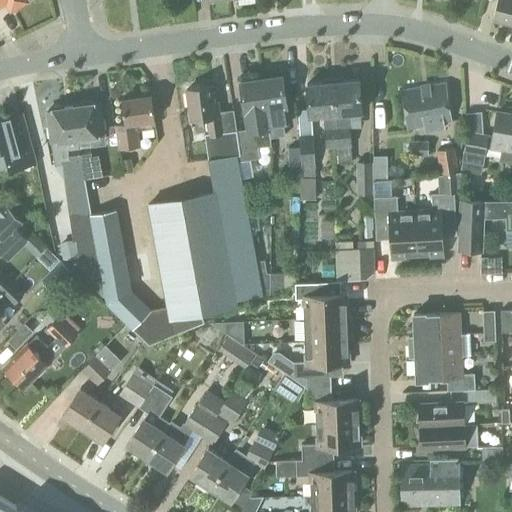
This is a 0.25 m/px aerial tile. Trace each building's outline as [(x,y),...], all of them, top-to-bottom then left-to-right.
[(511,0),(497,0),(493,18),(511,22),(511,0)] [(281,75),(260,79),(264,108),(268,137),(285,135),(283,118),(289,117),(286,105),(281,75)] [(248,128),(238,130),(242,152),(243,160),(259,158),(257,139),(268,137),(264,108),(260,79),(240,82),(245,111),(249,110),(251,120),(246,121),(248,128)] [(331,81),(336,147),(352,145),(348,112),(361,111),(359,79),(331,81)] [(325,148),(336,147),(331,81),(307,83),(310,116),(322,114),(325,148)] [(408,128),(424,125),(425,133),(445,129),(444,121),(450,120),(445,83),(402,90),(408,128)] [(211,132),(214,156),(242,152),(238,130),(237,130),(233,109),(219,111),(218,101),(214,102),(212,85),(186,89),(190,119),(205,117),(207,133),(211,132)] [(121,99),(124,123),(114,124),(118,149),(140,146),(137,129),(156,127),(154,119),(155,119),(150,95),(121,99)] [(83,105),(72,106),(77,136),(79,147),(84,178),(105,175),(102,156),(94,157),(91,134),(103,133),(101,115),(99,115),(97,103),(96,103),(93,101),(85,102),(83,105)] [(60,103),(52,105),(50,109),(48,110),(50,122),(48,122),(51,140),(77,136),(72,106),(64,107),(60,103)] [(511,113),(497,111),(491,145),(502,147),(499,161),(511,162),(511,113)] [(0,167),(14,163),(14,167),(35,161),(27,131),(14,135),(9,117),(0,119),(0,167)] [(470,130),(463,161),(483,165),(490,134),(470,130)] [(301,134),(303,177),(317,176),(315,133),(301,134)] [(428,141),(409,141),(409,155),(428,155),(428,141)] [(79,147),(64,149),(67,171),(70,192),(72,192),(76,212),(89,210),(90,211),(84,178),(79,147)] [(454,147),(437,150),(441,174),(458,171),(454,147)] [(187,195),(147,202),(166,306),(169,319),(200,314),(205,313),(237,307),(236,300),(263,295),(243,184),(237,152),(214,156),(208,158),(208,160),(213,190),(187,195)] [(357,161),(358,196),(373,196),(372,161),(357,161)] [(415,209),(417,253),(430,253),(430,256),(443,255),(442,235),(445,235),(445,225),(456,224),(454,192),(431,193),(432,208),(415,209)] [(417,253),(415,209),(397,210),(397,195),(373,196),(375,229),(387,228),(387,238),(390,238),(391,258),(405,257),(404,254),(417,253)] [(511,200),(461,200),(460,250),(485,250),(485,216),(506,216),(506,226),(511,225),(511,200)] [(10,208),(0,218),(0,236),(4,240),(17,227),(22,221),(10,208)] [(132,328),(150,309),(132,290),(116,209),(90,214),(102,282),(106,303),(132,328)] [(0,249),(8,258),(28,238),(17,227),(4,240),(0,243),(0,249)] [(336,241),(337,281),(368,280),(376,271),(375,240),(359,240),(359,248),(355,248),(355,241),(336,241)] [(496,272),(496,254),(476,255),(476,272),(496,272)] [(57,293),(75,273),(61,259),(42,280),(57,293)] [(0,293),(11,282),(0,271),(0,293)] [(344,293),(342,293),(341,281),(296,283),(297,299),(305,299),(306,316),(345,315),(344,293)] [(13,304),(23,294),(11,282),(0,293),(0,323),(7,316),(1,311),(10,302),(13,304)] [(511,308),(500,309),(501,331),(511,330),(511,308)] [(494,310),(482,310),(483,333),(495,333),(494,310)] [(459,311),(414,313),(415,336),(460,334),(459,311)] [(46,327),(51,331),(58,337),(48,347),(36,334),(27,343),(4,366),(24,386),(47,363),(46,362),(77,333),(59,315),(46,327)] [(345,315),(306,316),(307,340),(346,339),(346,338),(352,338),(351,315),(345,315)] [(495,333),(483,333),(484,341),(496,340),(495,333)] [(415,336),(409,336),(410,358),(416,357),(416,358),(461,356),(472,355),(470,334),(460,334),(415,336)] [(295,363),(296,378),(308,377),(321,377),(321,362),(347,361),(346,339),(307,340),(308,363),(295,363)] [(81,368),(87,375),(97,384),(121,359),(106,343),(81,368)] [(259,380),(255,378),(266,358),(256,353),(235,389),(250,397),(259,380)] [(461,356),(416,358),(417,378),(447,376),(448,391),(468,390),(476,389),(475,373),(462,374),(461,356)] [(137,405),(155,377),(146,371),(142,377),(134,372),(120,394),(137,405)] [(332,384),(332,376),(321,377),(308,377),(308,386),(332,384)] [(147,412),(148,412),(154,403),(163,409),(165,410),(173,397),(172,395),(175,390),(155,377),(137,405),(147,412)] [(333,399),(332,384),(308,386),(310,413),(316,412),(317,424),(357,423),(356,399),(333,399)] [(83,426),(100,400),(80,387),(62,413),(83,426)] [(234,423),(250,397),(235,389),(234,388),(227,400),(218,415),(228,420),(234,423)] [(218,415),(227,400),(208,389),(199,404),(218,415)] [(476,389),(468,390),(469,402),(469,403),(497,402),(497,401),(496,389),(476,389)] [(100,400),(83,426),(102,439),(120,414),(100,400)] [(419,426),(465,424),(464,402),(418,404),(419,426)] [(147,412),(126,444),(147,457),(164,430),(169,422),(159,415),(163,409),(154,403),(148,412),(147,412)] [(187,441),(198,447),(203,438),(218,415),(199,404),(197,403),(184,426),(193,431),(187,441)] [(509,408),(502,408),(503,422),(511,422),(509,408)] [(214,444),(228,420),(218,415),(203,438),(214,444)] [(301,460),(325,459),(333,459),(333,447),(358,446),(357,423),(317,424),(318,443),(300,444),(301,459),(301,460)] [(465,424),(419,426),(420,449),(478,446),(477,424),(465,424)] [(167,470),(184,443),(164,430),(147,457),(167,470)] [(278,438),(264,431),(259,439),(255,437),(246,454),(236,447),(228,460),(211,486),(231,499),(248,474),(248,473),(254,463),(264,468),(274,447),(273,446),(278,438)] [(211,486),(228,460),(208,447),(190,473),(211,486)] [(482,460),(505,459),(504,447),(482,448),(482,460)] [(431,463),(401,463),(401,505),(460,504),(459,458),(431,459),(431,463)] [(313,495),(353,494),(352,470),(326,471),(325,459),(301,460),(301,459),(295,460),(296,476),(312,475),(313,495)] [(30,511),(21,507),(0,493),(0,511),(30,511)] [(353,511),(353,494),(313,495),(313,511),(353,511)] [(255,511),(263,496),(250,496),(242,511),(255,511)]
